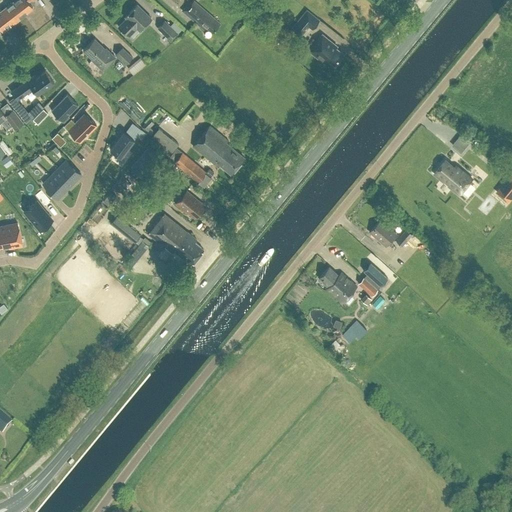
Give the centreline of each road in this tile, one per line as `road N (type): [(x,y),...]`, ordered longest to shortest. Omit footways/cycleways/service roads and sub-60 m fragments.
road 1 (primary): [(10,507),(48,475),(438,0)]
road 2 (unclassified): [(98,511),(511,1)]
road 3 (residential): [(0,260),(38,259),(71,217),(106,120),(103,104),(38,42)]
